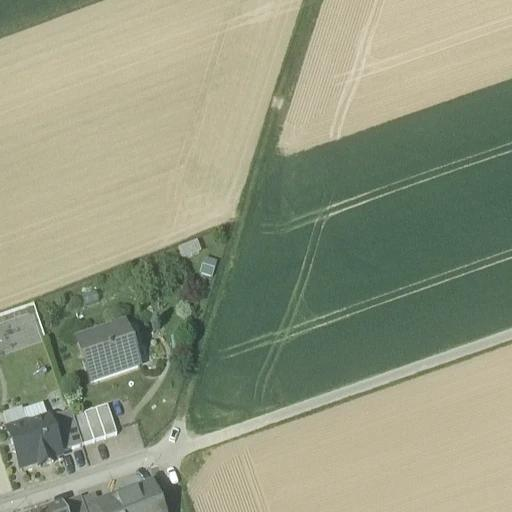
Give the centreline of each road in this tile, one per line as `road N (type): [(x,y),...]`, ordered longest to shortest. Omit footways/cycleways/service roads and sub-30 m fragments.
road 1 (track): [(511,339),(183,453),(184,423),(313,0)]
road 2 (residential): [(183,453),(0,511)]
